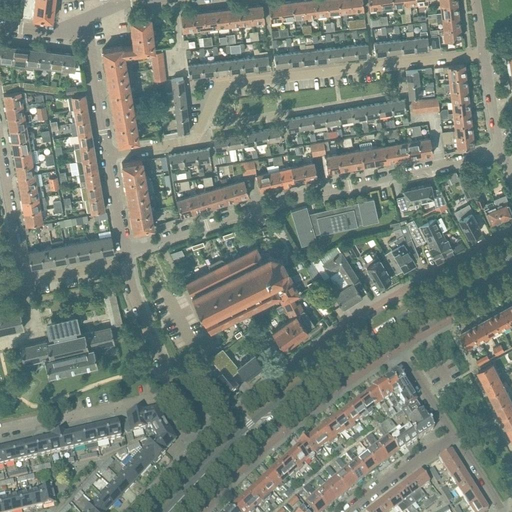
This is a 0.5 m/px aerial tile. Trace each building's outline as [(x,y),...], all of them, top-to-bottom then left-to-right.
[(51,20),(53,0),(34,0),(32,18),(51,20)] [(293,18),(305,16),(302,0),(291,1),(293,18)] [(316,15),(314,0),(302,0),(305,16),(316,15)] [(314,0),(316,15),(328,13),(326,0),(314,0)] [(340,12),(338,0),(326,0),(328,13),(340,12)] [(352,16),(351,11),(349,0),(338,0),(340,12),(346,11),(347,17),(352,16)] [(361,0),(349,0),(351,11),(363,9),(361,0)] [(377,13),(381,12),(379,0),(367,0),(369,9),(376,8),(377,13)] [(379,0),(381,12),(393,11),(391,0),(379,0)] [(393,6),(404,4),(403,0),(391,0),(393,11),(393,6)] [(410,4),(416,3),(415,0),(403,0),(404,4),(405,14),(406,22),(410,22),(409,13),(411,13),(410,4)] [(280,3),(282,19),(293,18),(291,1),(280,3)] [(270,20),(282,19),(280,3),(268,4),(270,20)] [(427,14),(428,19),(458,15),(456,4),(440,5),(441,13),(427,14)] [(262,5),(250,6),(252,22),(264,21),(262,5)] [(240,24),(252,22),(250,6),(238,8),(240,24)] [(238,8),(227,9),(229,25),(240,24),(238,8)] [(217,27),(229,25),(227,9),(215,10),(217,27)] [(215,10),(204,12),(206,28),(217,27),(215,10)] [(194,29),(206,28),(204,12),(192,13),(194,29)] [(194,29),(192,13),(180,15),(182,31),(194,29)] [(442,23),(443,29),(459,27),(458,15),(428,19),(428,23),(437,22),(437,23),(442,23)] [(134,53),(154,50),(150,16),(130,18),(131,33),(130,33),(131,39),(132,38),(133,46),(134,53)] [(371,26),(383,25),(382,17),(378,17),(376,19),(372,19),(370,17),(371,26)] [(365,27),(364,19),(352,20),(353,28),(365,27)] [(443,29),(429,30),(430,35),(440,33),(440,35),(444,35),(444,41),(461,39),(459,27),(443,29)] [(420,38),(414,38),(415,50),(429,48),(427,37),(427,35),(427,31),(419,32),(420,38)] [(430,37),(431,48),(439,47),(438,36),(430,37)] [(401,52),(415,50),(414,38),(400,40),(401,52)] [(400,40),(387,42),(388,53),(401,52),(400,40)] [(375,55),(388,53),(387,42),(373,43),(375,55)] [(304,44),(300,44),(301,52),(302,63),(315,62),(314,50),(313,44),(304,45),(304,44)] [(367,44),(354,45),(355,57),(369,55),(367,44)] [(0,45),(0,48),(0,61),(11,63),(13,47),(0,45)] [(354,45),(341,47),(342,59),(355,57),(354,45)] [(104,63),(107,81),(127,77),(123,54),(122,47),(122,46),(102,49),(103,57),(102,58),(103,63),(104,63)] [(133,46),(122,47),(123,54),(134,53),(133,46)] [(13,47),(11,63),(12,63),(19,64),(18,68),(25,69),(28,49),(13,47)] [(341,47),(327,49),(329,60),(342,59),(341,47)] [(37,68),(39,50),(28,49),(25,69),(32,70),(33,67),(37,68)] [(258,49),(253,50),(254,57),(256,69),(269,67),(267,51),(259,52),(258,49)] [(327,49),(314,50),(315,62),(329,60),(327,49)] [(39,50),(37,68),(37,66),(44,67),(44,69),(49,69),(51,52),(39,50)] [(51,52),(49,69),(49,68),(56,68),(56,70),(61,71),(63,53),(51,52)] [(301,52),(287,53),(289,65),(302,63),(301,52)] [(61,71),(61,75),(69,76),(69,72),(73,72),(74,71),(75,61),(76,55),(63,53),(61,71)] [(274,55),(275,66),(289,65),(287,53),(274,55)] [(254,57),(241,59),(242,70),(256,69),(254,57)] [(241,59),(227,60),(229,72),(242,70),(241,59)] [(227,60),(214,62),(215,74),(229,72),(227,60)] [(214,62),(201,64),(202,75),(215,74),(214,62)] [(189,77),(202,75),(201,64),(187,65),(189,77)] [(448,72),(449,78),(465,76),(464,64),(434,68),(434,72),(443,71),(443,73),(448,72)] [(407,85),(419,84),(417,70),(405,71),(407,85)] [(445,90),(450,90),(466,88),(465,76),(449,78),(450,84),(444,85),(445,86),(436,87),(437,91),(445,90)] [(133,109),(127,77),(107,81),(109,91),(108,91),(109,97),(110,96),(113,112),(133,109)] [(171,79),(173,92),(184,91),(183,77),(171,79)] [(427,87),(424,87),(425,92),(431,91),(433,91),(433,86),(433,82),(426,83),(427,87)] [(3,92),(14,90),(12,83),(2,85),(3,92)] [(420,97),(419,84),(407,85),(409,98),(420,97)] [(66,94),(79,92),(77,86),(65,88),(66,94)] [(450,90),(452,101),(468,99),(466,88),(450,90)] [(5,106),(22,103),(21,98),(26,98),(25,92),(20,91),(3,94),(5,106)] [(173,98),(174,106),(186,104),(184,91),(173,92),(167,93),(168,99),(173,98)] [(69,110),(73,110),(86,107),(84,94),(71,97),(67,98),(69,110)] [(390,101),(392,113),(406,111),(404,99),(390,101)] [(452,101),(453,113),(469,111),(468,99),(452,101)] [(379,115),(392,113),(390,101),(377,104),(379,115)] [(28,103),(22,103),(5,106),(7,118),(24,115),(23,109),(29,108),(28,103)] [(174,106),(176,119),(187,118),(186,104),(174,106)] [(377,104),(364,106),(366,117),(366,121),(367,123),(374,122),(373,116),(379,115),(377,104)] [(353,120),(366,117),(364,106),(351,108),(353,120)] [(89,120),(86,107),(73,110),(74,117),(70,117),(71,123),(89,120)] [(339,122),(353,120),(351,108),(337,110),(339,122)] [(138,140),(133,109),(113,112),(115,124),(114,124),(115,130),(116,129),(118,144),(138,140)] [(326,124),(339,122),(337,110),(324,113),(326,124)] [(453,117),(454,124),(470,123),(469,111),(453,113),(448,113),(439,114),(440,119),(453,117)] [(313,126),(326,124),(324,113),(311,115),(313,126)] [(31,114),(24,115),(7,118),(9,130),(26,127),(25,122),(32,121),(31,114)] [(300,129),(313,126),(311,115),(298,117),(300,129)] [(286,131),(300,129),(298,117),(284,120),(286,131)] [(189,131),(187,118),(176,119),(177,133),(189,131)] [(71,136),(77,135),(91,133),(89,120),(71,123),(69,123),(71,136)] [(441,132),(442,138),(472,134),(470,123),(454,124),(455,130),(441,132)] [(26,127),(9,130),(11,142),(32,138),(34,138),(33,133),(30,132),(27,132),(26,127)] [(266,129),(268,141),(281,139),(279,127),(266,129)] [(255,143),(268,141),(266,129),(253,132),(255,143)] [(389,145),(383,146),(386,162),(397,160),(395,144),(394,138),(392,130),(388,131),(389,135),(389,139),(388,139),(389,145)] [(241,145),(255,143),(253,132),(239,134),(241,145)] [(71,136),(70,136),(72,143),(73,149),(93,146),(91,133),(77,135),(71,136)] [(226,136),(228,148),(241,145),(239,134),(226,136)] [(473,146),(472,134),(442,138),(443,144),(456,142),(457,148),(473,146)] [(213,139),(214,147),(215,150),(228,148),(226,136),(213,139)] [(34,150),(32,138),(11,142),(13,154),(34,150)] [(418,140),(420,156),(432,154),(429,138),(418,140)] [(418,140),(406,142),(409,158),(420,156),(418,140)] [(323,142),(317,143),(319,155),(325,154),(325,150),(323,142)] [(397,160),(409,158),(406,142),(395,144),(397,160)] [(312,156),(319,155),(317,143),(310,144),(312,156)] [(73,149),(76,162),(95,158),(93,146),(73,149)] [(383,146),(372,148),(374,164),(386,162),(383,146)] [(195,150),(197,162),(210,160),(208,148),(195,150)] [(372,148),(360,150),(363,166),(374,164),(372,148)] [(34,150),(13,154),(15,165),(32,162),(39,161),(37,150),(34,150)] [(184,164),(197,162),(195,150),(182,153),(184,164)] [(360,150),(349,152),(351,168),(363,166),(360,150)] [(349,152),(337,154),(340,170),(351,168),(349,152)] [(184,164),(182,153),(168,155),(170,166),(184,164)] [(328,172),(340,170),(337,154),(325,156),(328,172)] [(76,162),(78,174),(97,171),(95,158),(76,162)] [(125,183),(127,197),(147,193),(141,160),(121,163),(123,177),(124,183),(125,183)] [(249,173),(255,172),(255,169),(259,168),(257,160),(247,162),(249,173)] [(34,174),(32,162),(15,165),(17,177),(34,174)] [(247,162),(241,163),(242,175),(249,173),(247,162)] [(313,162),(302,165),(305,180),(317,178),(313,162)] [(490,164),(480,167),(482,174),(488,172),(487,169),(491,168),(490,164)] [(294,183),(305,180),(302,165),(290,167),(294,183)] [(290,167),(279,170),(283,186),(294,183),(290,167)] [(279,170),(268,172),(271,188),(283,186),(279,170)] [(464,172),(469,184),(475,181),(470,170),(464,172)] [(78,174),(80,187),(99,184),(97,171),(78,174)] [(259,191),(271,188),(268,172),(256,175),(259,191)] [(473,195),(464,173),(457,176),(467,198),(473,195)] [(19,189),(36,186),(34,174),(17,177),(19,189)] [(232,183),(237,199),(248,195),(243,180),(232,183)] [(232,183),(221,187),(225,202),(237,199),(232,183)] [(102,196),(99,184),(80,187),(82,200),(84,199),(102,196)] [(431,190),(430,184),(417,187),(419,201),(433,198),(435,208),(442,205),(445,203),(438,188),(431,190)] [(40,185),(36,186),(19,189),(21,201),(38,198),(37,192),(41,191),(40,185)] [(214,206),(225,202),(221,187),(210,190),(214,206)] [(404,196),(396,198),(401,211),(408,209),(407,205),(420,202),(419,201),(417,187),(403,190),(404,196)] [(210,190),(198,193),(203,209),(214,206),(210,190)] [(147,193),(127,197),(129,210),(128,210),(129,216),(130,216),(133,230),(153,227),(148,201),(147,193)] [(198,193),(187,197),(192,212),(203,209),(198,193)] [(86,213),(104,210),(102,196),(84,199),(86,213)] [(499,198),(493,200),(494,201),(496,205),(502,220),(503,220),(504,220),(507,219),(508,218),(511,215),(511,213),(504,196),(499,198)] [(44,197),(38,198),(21,201),(23,213),(40,210),(46,209),(44,197)] [(180,216),(192,212),(187,197),(176,200),(180,216)] [(325,210),(314,213),(308,214),(306,206),(290,211),(291,211),(302,245),(300,245),(301,245),(316,241),(315,234),(320,233),(320,234),(357,225),(362,223),(362,224),(378,220),(377,220),(372,199),(373,199),(373,198),(357,202),(357,203),(325,210)] [(481,198),(475,200),(479,208),(482,206),(484,209),(490,225),(496,223),(497,223),(500,222),(501,221),(502,220),(496,205),(494,201),(492,202),(484,205),(481,198)] [(72,209),(71,202),(64,203),(65,210),(72,209)] [(435,208),(437,213),(445,209),(447,208),(445,203),(442,205),(435,208)] [(480,230),(475,221),(477,220),(468,204),(454,212),(468,237),(473,234),(475,234),(478,232),(479,230),(480,230)] [(42,222),(40,210),(23,213),(25,225),(42,222)] [(94,214),(95,221),(108,218),(106,212),(94,214)] [(277,218),(266,221),(268,227),(279,223),(277,218)] [(428,243),(443,236),(435,219),(420,226),(417,228),(413,219),(406,222),(407,225),(406,225),(411,238),(414,246),(424,242),(424,240),(426,239),(428,243)] [(391,250),(384,254),(396,274),(403,270),(403,271),(405,270),(413,265),(415,264),(412,259),(418,257),(414,246),(411,238),(406,225),(400,228),(403,234),(387,243),(391,250)] [(111,236),(99,238),(102,254),(114,252),(111,236)] [(443,236),(428,243),(430,248),(429,249),(433,258),(452,250),(447,240),(445,241),(443,236)] [(99,238),(87,240),(90,257),(102,254),(99,238)] [(75,243),(78,259),(90,257),(87,240),(75,243)] [(75,243),(63,245),(66,261),(78,259),(75,243)] [(360,254),(354,244),(347,248),(353,258),(360,254)] [(52,247),(55,263),(66,261),(63,245),(52,247)] [(320,273),(324,279),(329,275),(339,290),(333,294),(342,308),(362,296),(361,295),(367,292),(337,246),(306,265),(313,277),(320,273)] [(40,249),(41,256),(43,266),(55,263),(52,247),(40,249)] [(208,333),(210,333),(211,330),(219,326),(221,330),(280,300),(281,302),(281,303),(282,303),(291,298),(298,294),(286,270),(288,269),(288,267),(285,268),(280,259),(283,257),(282,256),(279,258),(270,255),(270,252),(268,252),(268,255),(261,259),(255,247),(240,255),(238,252),(237,253),(238,256),(225,262),(224,259),(223,260),(222,259),(220,258),(209,264),(208,266),(208,267),(209,270),(196,277),(195,274),(193,275),(194,278),(186,282),(183,281),(183,283),(186,284),(209,330),(208,333)] [(43,266),(41,256),(40,249),(28,252),(31,268),(43,266)] [(360,256),(371,274),(377,286),(390,278),(375,252),(373,253),(371,250),(360,256)] [(122,324),(113,288),(113,286),(103,289),(111,327),(122,324)] [(295,304),(291,298),(282,303),(283,304),(276,308),(279,313),(286,310),(290,319),(272,333),(278,342),(275,344),(280,351),(315,326),(303,310),(302,310),(298,303),(295,304)] [(0,333),(24,328),(19,308),(0,312),(0,333)] [(511,322),(504,309),(493,315),(501,329),(511,322)] [(501,329),(493,315),(483,321),(490,335),(501,329)] [(76,335),(75,330),(78,329),(75,316),(46,323),(49,336),(52,335),(53,340),(19,348),(23,364),(44,359),(48,374),(97,363),(93,347),(114,343),(111,327),(76,335)] [(483,321),(472,327),(479,341),(490,335),(483,321)] [(254,327),(250,330),(254,335),(258,332),(254,327)] [(461,333),(468,347),(479,341),(472,327),(461,333)] [(222,349),(218,352),(223,358),(227,355),(222,349)] [(236,368),(230,360),(224,365),(233,376),(239,371),(246,380),(251,376),(253,378),(259,373),(257,370),(263,365),(253,354),(236,368)] [(213,355),(209,358),(215,365),(219,362),(213,355)] [(223,358),(221,360),(224,364),(231,359),(227,355),(223,358)] [(219,362),(215,365),(217,367),(218,369),(224,364),(221,360),(219,362)] [(492,366),(494,365),(493,364),(478,371),(484,383),(497,376),(499,375),(495,368),(494,369),(492,366)] [(228,380),(233,376),(224,365),(218,370),(220,372),(209,382),(215,389),(213,390),(219,396),(220,395),(225,401),(237,391),(228,380)] [(416,401),(412,395),(399,374),(395,373),(382,381),(397,404),(401,411),(402,411),(407,407),(416,401)] [(501,379),(499,380),(497,376),(484,383),(490,395),(503,388),(503,387),(505,386),(501,379)] [(382,381),(372,387),(383,402),(387,399),(393,407),(397,404),(382,381)] [(372,387),(363,394),(364,395),(374,408),(379,405),(380,407),(381,407),(389,419),(393,416),(390,412),(384,404),(383,402),(372,387)] [(505,392),(503,388),(490,395),(496,406),(509,399),(511,398),(507,391),(505,392)] [(374,408),(364,395),(356,401),(367,417),(372,414),(370,412),(374,408)] [(511,404),(511,405),(509,399),(496,406),(502,418),(511,412),(511,404)] [(367,417),(356,401),(351,405),(350,404),(346,407),(357,421),(362,418),(363,420),(367,417)] [(416,401),(407,407),(412,417),(422,411),(416,401)] [(357,421),(346,407),(342,410),(343,411),(338,415),(350,430),(354,427),(353,425),(357,421)] [(411,426),(413,428),(427,419),(422,411),(412,417),(407,407),(402,411),(404,414),(407,420),(411,426)] [(144,412),(142,412),(146,427),(149,426),(153,432),(167,424),(164,418),(163,419),(157,409),(144,412)] [(133,441),(131,432),(146,429),(146,427),(142,412),(142,411),(127,415),(128,420),(122,421),(124,431),(127,434),(129,443),(133,441)] [(511,412),(502,418),(507,429),(511,426),(511,412)] [(350,430),(338,415),(334,418),(333,417),(329,420),(340,434),(344,431),(346,433),(350,430)] [(413,428),(411,426),(409,427),(417,439),(433,429),(433,428),(427,419),(413,428)] [(340,434),(329,420),(325,423),(326,424),(321,428),(333,443),(337,440),(335,438),(340,434)] [(120,438),(117,422),(105,425),(109,440),(120,438)] [(156,439),(154,441),(165,451),(175,440),(169,430),(170,430),(167,424),(153,432),(156,439)] [(97,443),(109,440),(105,425),(93,428),(97,443)] [(417,439),(409,427),(402,432),(398,427),(388,434),(400,451),(417,439)] [(85,446),(97,443),(93,428),(82,430),(85,446)] [(333,443),(321,428),(313,433),(313,432),(312,433),(323,447),(327,444),(328,446),(333,443)] [(85,446),(82,430),(70,433),(74,449),(85,446)] [(378,445),(377,446),(388,460),(400,451),(388,434),(386,436),(382,431),(380,433),(385,440),(378,445)] [(62,451),(74,449),(70,433),(66,434),(65,432),(58,433),(62,451)] [(50,454),(62,451),(58,433),(50,435),(51,438),(47,439),(50,454)] [(323,447),(312,433),(307,436),(302,441),(303,442),(315,457),(320,453),(319,450),(323,447)] [(371,435),(365,439),(372,449),(367,453),(366,454),(377,468),(388,460),(377,446),(378,445),(371,435)] [(39,457),(50,454),(47,439),(35,441),(39,457)] [(165,451),(154,441),(153,440),(142,452),(153,462),(155,464),(166,452),(165,451)] [(27,460),(39,457),(35,441),(23,444),(27,460)] [(302,441),(296,446),(292,449),(304,462),(308,459),(310,461),(315,457),(303,442),(302,441)] [(138,443),(127,448),(128,452),(140,446),(138,443)] [(27,460),(23,444),(12,447),(15,462),(27,460)] [(0,450),(3,465),(15,462),(12,447),(0,449),(0,450)] [(300,466),(304,462),(292,449),(288,453),(289,454),(285,458),(298,472),(302,468),(300,466)] [(346,469),(345,470),(356,484),(367,476),(356,461),(357,461),(349,451),(346,454),(353,463),(346,469)] [(451,451),(438,459),(445,469),(457,461),(451,451)] [(142,452),(134,460),(145,471),(153,462),(142,452)] [(357,461),(356,461),(367,476),(377,468),(366,454),(357,461)] [(129,455),(121,463),(126,468),(138,479),(145,471),(134,460),(130,457),(129,455)] [(294,476),(298,472),(285,458),(281,461),(280,460),(276,464),(288,477),(292,474),(294,476)] [(105,465),(108,467),(113,461),(110,459),(105,465)] [(336,477),(335,478),(347,492),(356,484),(345,470),(346,469),(343,464),(339,459),(335,462),(339,467),(343,472),(336,477)] [(463,471),(457,461),(445,469),(451,478),(463,471)] [(273,469),(269,472),(282,487),(286,483),(284,481),(288,477),(276,464),(272,468),(273,469)] [(105,465),(98,472),(101,475),(108,467),(105,465)] [(126,468),(118,477),(129,488),(138,479),(126,468)] [(326,486),(325,487),(336,500),(347,492),(335,478),(336,477),(328,468),(325,471),(333,480),(326,486)] [(411,478),(420,490),(429,483),(420,471),(411,478)] [(451,478),(454,484),(450,487),(452,491),(457,488),(469,480),(463,471),(451,478)] [(260,479),(273,492),(276,488),(278,490),(282,487),(269,472),(265,476),(264,475),(260,479)] [(88,483),(91,486),(97,479),(94,476),(88,483)] [(121,497),(129,488),(118,477),(109,486),(121,497)] [(411,478),(402,485),(411,497),(416,503),(425,496),(420,490),(411,478)] [(253,487),(266,501),(270,498),(268,496),(273,492),(260,479),(256,482),(257,483),(253,487)] [(469,480),(457,488),(463,498),(475,490),(469,480)] [(316,494),(315,495),(327,509),(336,500),(325,487),(326,486),(322,481),(318,484),(322,489),(316,494)] [(55,503),(49,482),(45,483),(46,489),(39,491),(42,506),(55,503)] [(85,492),(91,486),(88,483),(82,489),(85,492)] [(308,485),(303,489),(307,494),(309,493),(313,497),(305,504),(311,511),(323,511),(327,509),(315,495),(316,494),(308,485)] [(402,485),(393,492),(406,510),(409,508),(411,507),(416,503),(411,497),(402,485)] [(112,506),(121,497),(109,486),(101,495),(112,506)] [(26,494),(18,496),(22,510),(32,508),(27,487),(25,488),(26,494)] [(30,487),(27,487),(32,508),(42,506),(39,491),(31,493),(30,487)] [(244,494),(256,507),(260,503),(262,505),(266,501),(253,487),(249,491),(248,490),(244,494)] [(482,500),(475,490),(463,498),(469,508),(482,500)] [(9,491),(6,492),(11,511),(14,511),(22,510),(18,496),(10,498),(9,491)] [(80,491),(74,498),(77,501),(83,494),(80,491)] [(0,500),(0,511),(11,511),(6,492),(4,492),(6,499),(0,500)] [(392,510),(397,507),(401,511),(403,511),(406,510),(393,492),(383,499),(392,510)] [(237,502),(246,511),(253,511),(252,511),(256,507),(244,494),(240,497),(241,498),(237,502)] [(101,495),(93,504),(101,511),(106,511),(112,506),(101,495)] [(294,498),(286,505),(291,510),(298,502),(294,498)] [(383,499),(374,506),(379,511),(393,511),(392,510),(383,499)] [(484,511),(488,510),(482,500),(469,508),(471,511),(484,511)] [(228,508),(231,511),(246,511),(237,502),(233,506),(232,505),(228,508)]
